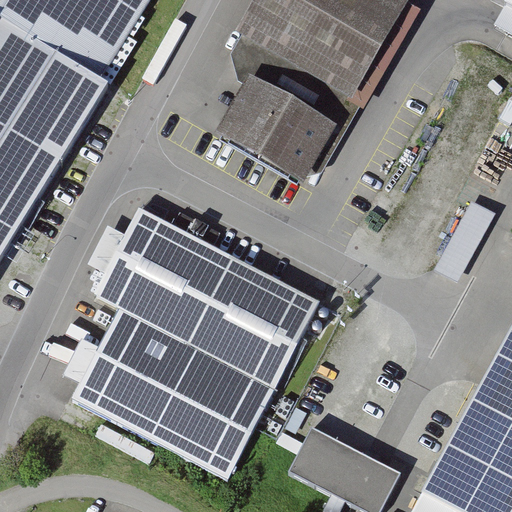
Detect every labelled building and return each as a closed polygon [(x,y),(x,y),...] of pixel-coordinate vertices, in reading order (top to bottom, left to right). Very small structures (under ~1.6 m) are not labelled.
[(154,0),(0,0),(0,272),(109,97),(98,91),(154,0)] [(261,93),(237,136),(326,189),(427,5),(419,0),(275,0),(240,59),(248,88),(261,93)] [(470,203),(439,275),(464,285),(495,213),(470,203)] [(321,311),(140,217),(94,304),(119,317),(72,408),(228,489),(321,311)] [(511,511),(511,333),(423,497),(414,511),(511,511)] [(83,387),(97,348),(80,342),(66,380),(83,387)] [(384,511),(402,480),(312,433),(289,478),(353,511),(384,511)]
